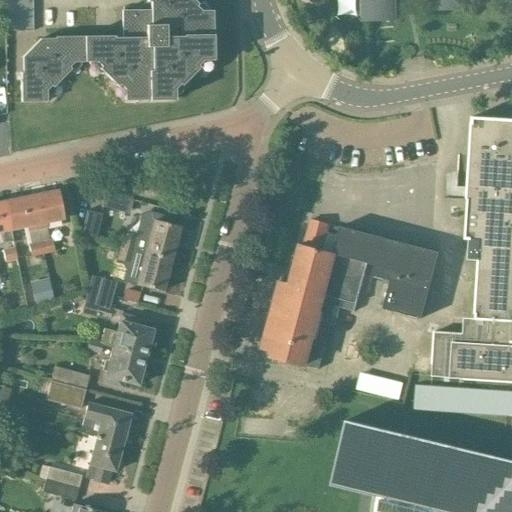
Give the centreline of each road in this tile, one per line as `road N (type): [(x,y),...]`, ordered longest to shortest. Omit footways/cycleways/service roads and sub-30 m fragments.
road 1 (residential): [(157,511),(257,123)]
road 2 (residential): [(257,123),(0,175)]
road 3 (residential): [(511,75),(377,99),(344,94),(298,69)]
